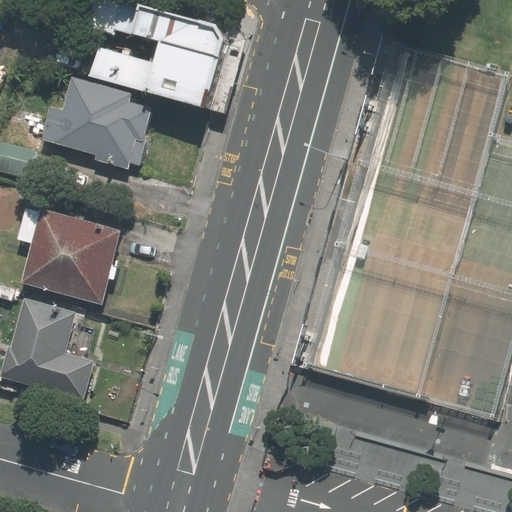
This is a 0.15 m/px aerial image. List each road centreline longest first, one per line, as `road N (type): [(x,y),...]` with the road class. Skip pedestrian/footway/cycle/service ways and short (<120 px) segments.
road 1 (primary): [(321,0),(176,508)]
road 2 (residential): [(0,458),(176,508)]
